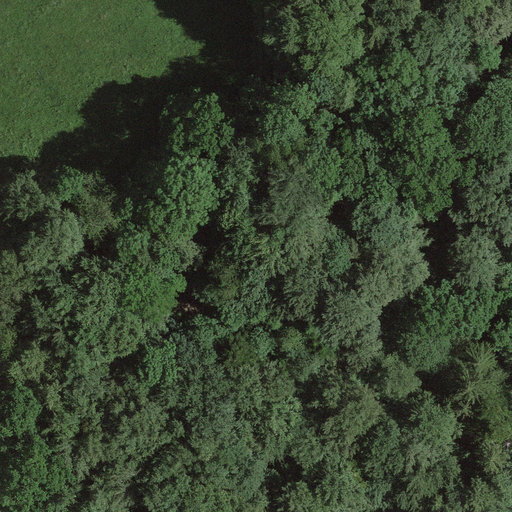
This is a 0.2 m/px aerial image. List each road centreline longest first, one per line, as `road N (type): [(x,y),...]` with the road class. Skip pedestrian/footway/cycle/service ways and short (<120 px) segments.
road 1 (track): [(295,0),(286,60),(182,227),(117,376),(110,469),(117,511)]
road 2 (track): [(511,23),(246,286),(206,307),(145,311)]
